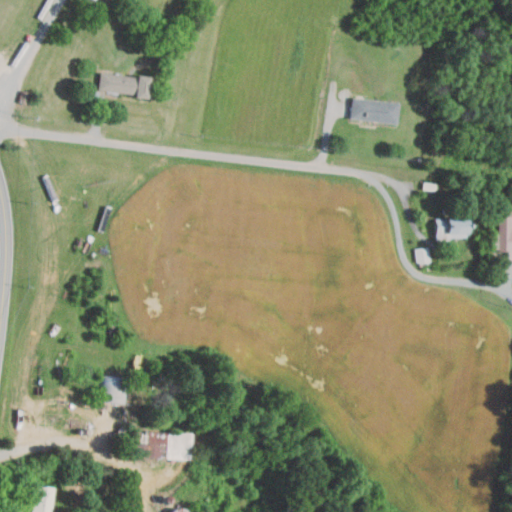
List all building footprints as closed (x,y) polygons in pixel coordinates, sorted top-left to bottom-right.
[(98,71),(145,77),(142,96),(95,90),(98,71)] [(350,96),(347,116),(395,123),(398,103),(350,96)] [(506,260),(511,259),(511,217),(509,217),(509,214),(498,214),(498,231),(496,231),(495,249),(507,249),(506,260)] [(432,218),(432,240),(464,240),(465,218),(432,218)] [(430,260),(428,245),(413,247),(415,261),(430,260)] [(189,432),(133,430),(133,456),(188,457),(189,432)] [(30,511),(32,486),(51,487),(49,511),(30,511)]
